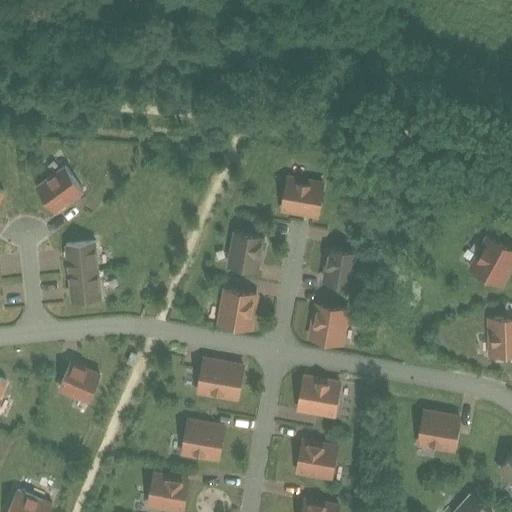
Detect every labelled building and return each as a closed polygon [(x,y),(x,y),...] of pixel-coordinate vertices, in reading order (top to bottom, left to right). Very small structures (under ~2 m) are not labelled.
[(59,163),(33,191),(53,209),(78,181),(59,163)] [(285,170),(279,199),(315,206),(321,177),(285,170)] [(230,253),(253,260),(262,230),(239,223),(230,253)] [(473,261),(499,276),(511,253),(511,241),(491,230),(473,261)] [(71,234),(70,263),(97,262),(98,233),(71,234)] [(357,245),(332,239),(324,273),(349,278),(357,245)] [(70,263),(70,291),(97,291),(97,262),(70,263)] [(218,316),(249,322),(256,287),(225,282),(218,316)] [(343,302),(313,297),(308,329),(338,334),(343,302)] [(511,308),(491,309),(492,348),(511,346),(511,308)] [(66,355),(59,379),(90,389),(98,365),(66,355)] [(205,355),(198,383),(228,389),(234,361),(205,355)] [(339,378),(304,370),(298,397),(332,405),(339,378)] [(424,407),(420,433),(454,438),(458,412),(424,407)] [(188,415),(183,444),(218,451),(224,422),(188,415)] [(337,439),(300,432),(294,462),(331,469),(337,439)] [(511,442),(499,457),(511,469),(511,442)] [(149,495),(184,506),(193,476),(158,465),(149,495)] [(17,482),(5,511),(6,511),(44,511),(51,497),(17,482)] [(473,486),(452,511),(482,511),(492,501),(473,486)] [(336,511),(339,498),(303,492),(299,511),(336,511)]
